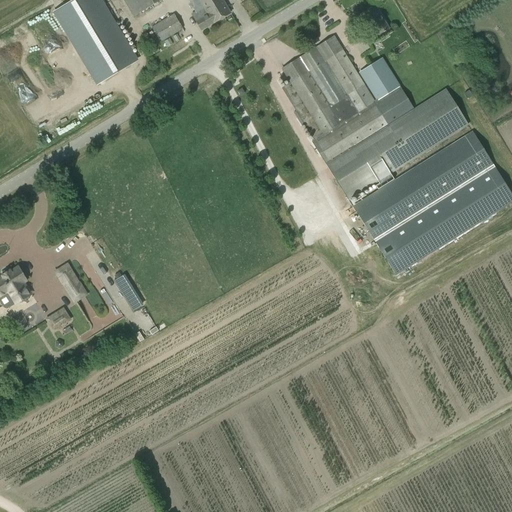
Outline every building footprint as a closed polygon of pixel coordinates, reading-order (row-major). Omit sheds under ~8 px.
[(136,60),(99,0),(74,0),(55,11),(98,83),(136,60)] [(161,0),(160,0),(122,0),(133,17),(161,0)] [(230,13),(221,0),(196,0),(202,8),(191,15),(201,31),(230,13)] [(388,30),(375,6),(359,15),(368,31),(374,28),(378,36),(388,30)] [(181,28),(173,16),(152,29),(160,42),(181,28)] [(375,103),(357,75),(333,37),(315,48),(316,49),(299,59),(299,58),(281,69),(290,83),(281,89),(314,140),(375,103)] [(159,51),(155,45),(150,48),(154,55),(159,51)] [(382,59),(357,75),(375,103),(314,140),(311,142),(326,166),(329,164),(414,110),(382,59)] [(414,110),(329,164),(351,199),(467,126),(445,91),(414,110)] [(83,105),(87,113),(100,106),(96,98),(83,105)] [(494,168),(473,134),(353,209),(374,243),(494,168)] [(511,197),(494,168),(374,243),(392,272),(511,197)] [(72,302),(84,295),(77,284),(77,285),(65,266),(54,273),(60,284),(61,283),(72,302)] [(0,295),(4,293),(8,294),(14,304),(20,300),(21,302),(23,303),(26,301),(27,299),(25,297),(27,296),(24,291),(26,290),(22,282),(24,281),(16,268),(9,272),(8,271),(0,275),(0,276),(1,278),(0,277),(0,295)] [(45,320),(51,330),(67,320),(61,310),(45,320)]
